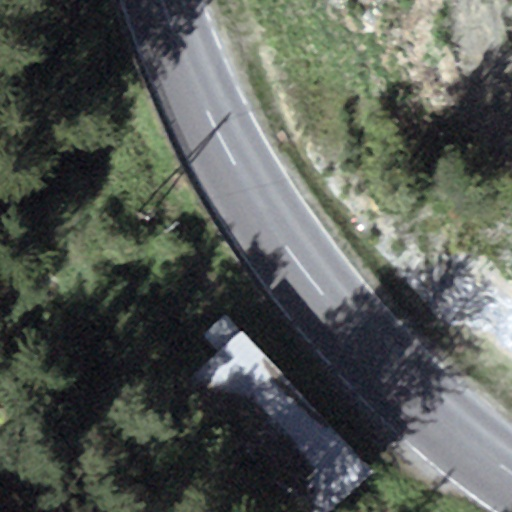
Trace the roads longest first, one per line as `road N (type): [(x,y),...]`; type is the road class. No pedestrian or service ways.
road 1 (primary): [(159,0),(219,140),(282,247),(359,342),(439,419),(511,463)]
road 2 (track): [(181,59),(239,36),(309,27),(511,46)]
